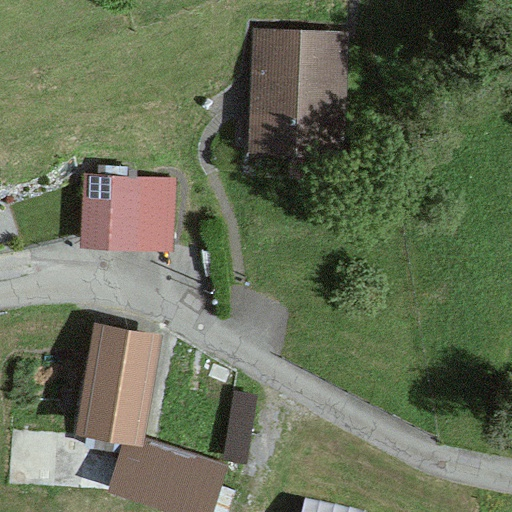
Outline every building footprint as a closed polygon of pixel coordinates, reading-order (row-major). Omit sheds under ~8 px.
[(263,36),(257,142),(332,145),(338,39),(263,36)] [(86,236),(163,240),(166,185),(89,182),(86,236)] [(105,332),(90,421),(134,428),(149,339),(105,332)] [(247,460),(255,393),(235,390),(227,457),(247,460)] [(165,400),(154,438),(192,449),(203,411),(165,400)] [(127,435),(111,486),(191,511),(208,511),(224,466),(127,435)] [(314,511),(373,511),(374,510),(317,499),(314,511)]
